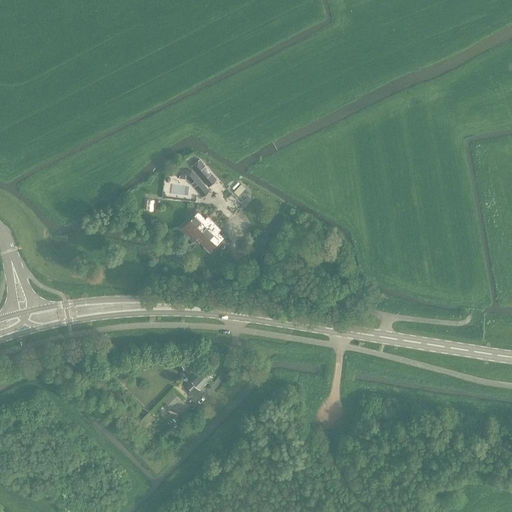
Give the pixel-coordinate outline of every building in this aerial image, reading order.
[(209,187),(218,179),(200,158),(191,166),(209,187)] [(188,179),(194,186),(204,197),(210,192),(201,181),(192,171),(179,169),(178,177),(188,179)] [(212,247),(221,239),(215,233),(220,228),(209,217),(204,222),(196,214),(183,228),(195,239),(200,235),(212,247)] [(187,386),(191,390),(189,392),(196,399),(204,390),(201,387),(213,375),(203,366),(191,378),(193,380),(187,386)] [(170,408),(180,398),(174,392),(164,402),(170,408)] [(145,425),(154,416),(149,411),(140,420),(145,425)]
